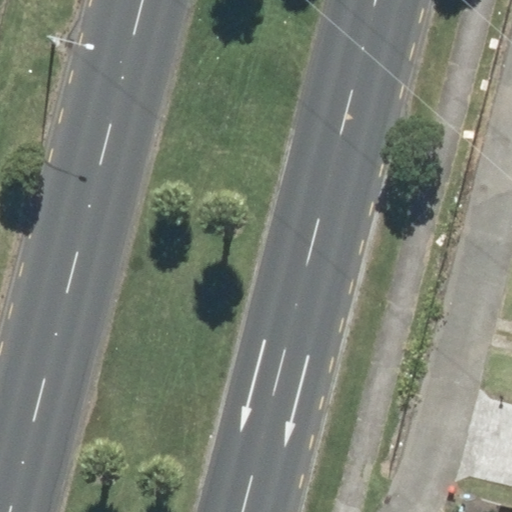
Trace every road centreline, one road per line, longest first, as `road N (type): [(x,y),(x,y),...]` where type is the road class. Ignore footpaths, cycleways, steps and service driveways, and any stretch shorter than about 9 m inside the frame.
road 1 (primary): [(380,0),(243,511)]
road 2 (primary): [(14,511),(149,0)]
road 3 (residential): [(511,162),(420,511)]
